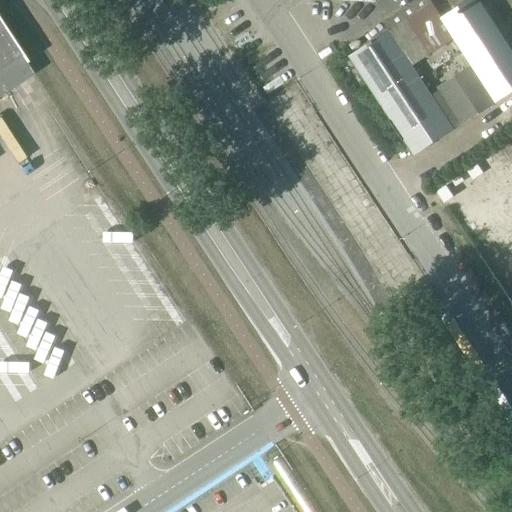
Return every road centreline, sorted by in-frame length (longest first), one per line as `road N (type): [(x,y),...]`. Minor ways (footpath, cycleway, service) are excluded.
road 1 (tertiary): [(403,511),(67,0)]
road 2 (unclassified): [(511,375),(261,0)]
